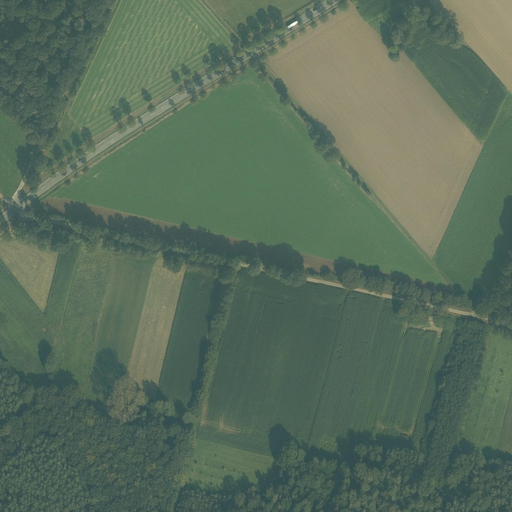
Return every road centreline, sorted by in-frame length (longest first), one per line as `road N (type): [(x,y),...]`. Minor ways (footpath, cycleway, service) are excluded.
road 1 (unclassified): [(17,206),(30,216),(511,323)]
road 2 (track): [(199,0),(473,314)]
road 3 (secondary): [(333,0),(17,206)]
road 4 (track): [(176,511),(232,261)]
road 5 (track): [(107,0),(13,201)]
road 6 (track): [(100,511),(0,378)]
